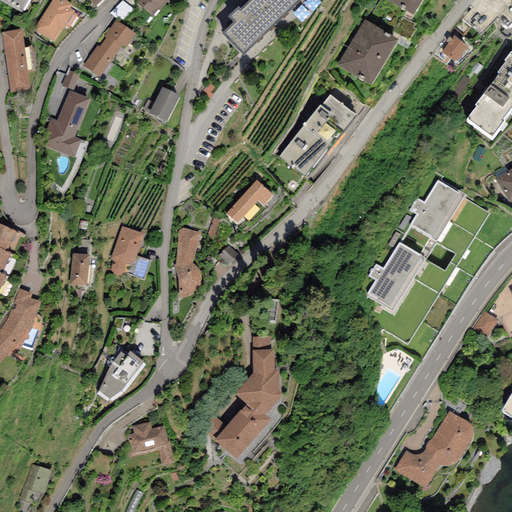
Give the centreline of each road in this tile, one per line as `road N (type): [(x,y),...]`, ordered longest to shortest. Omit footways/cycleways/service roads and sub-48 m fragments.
road 1 (residential): [(467,0),(309,204),(221,283),(173,362)]
road 2 (residential): [(0,97),(11,203),(27,213),(31,140),(50,67),(117,0)]
road 3 (residential): [(214,0),(165,240),(165,338),(173,362)]
road 4 (primary): [(339,511),(481,287),(511,255)]
road 5 (residential): [(173,362),(87,442),(48,511)]
